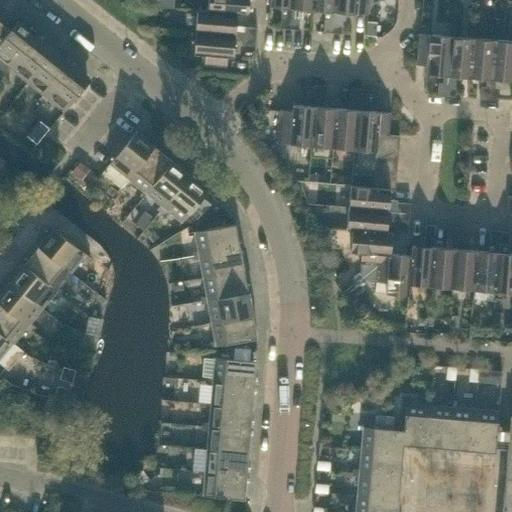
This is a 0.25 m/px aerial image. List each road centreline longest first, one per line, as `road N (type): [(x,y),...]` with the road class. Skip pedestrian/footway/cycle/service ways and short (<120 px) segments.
road 1 (residential): [(272,511),(291,281),(274,216),(252,173),(210,128)]
road 2 (residential): [(424,113),(500,116),(507,141),(505,207),(489,222),(428,210),(426,143)]
road 3 (residential): [(210,128),(273,66),(377,69)]
road 4 (residential): [(0,473),(145,511)]
